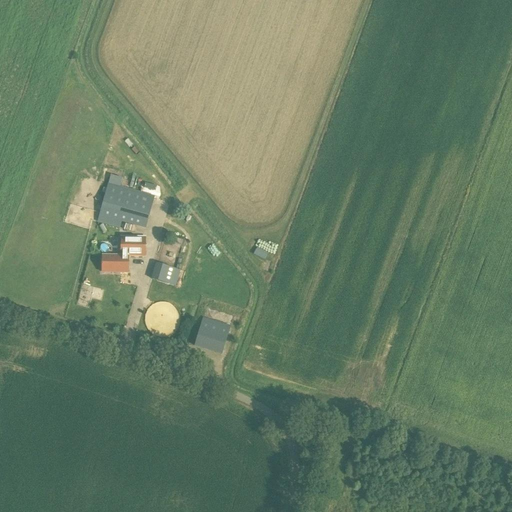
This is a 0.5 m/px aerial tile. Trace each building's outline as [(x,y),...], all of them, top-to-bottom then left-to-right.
[(146,229),(155,196),(108,183),(102,206),(97,205),(95,209),(100,211),(97,222),(119,229),(121,222),(146,229)] [(145,257),(145,236),(121,236),(121,255),(102,255),(102,272),(128,273),(128,257),(145,257)] [(175,286),(180,270),(156,263),(151,279),(175,286)] [(178,292),(150,284),(144,304),(172,312),(178,292)] [(222,355),(231,326),(203,318),(194,346),(222,355)]
